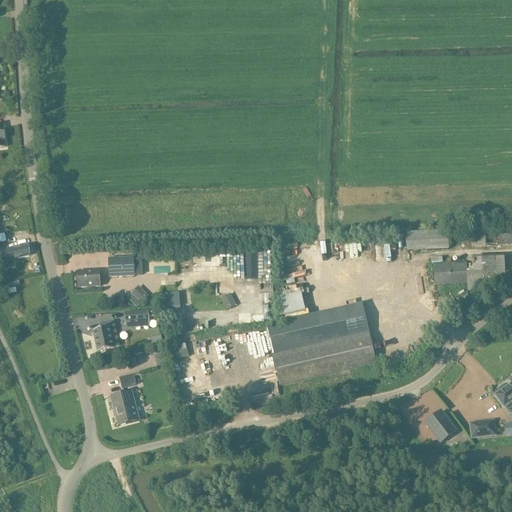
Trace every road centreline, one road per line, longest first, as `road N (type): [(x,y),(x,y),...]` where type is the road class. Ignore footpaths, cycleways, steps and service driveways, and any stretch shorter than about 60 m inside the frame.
road 1 (unclassified): [(97,459),(36,216),(19,0)]
road 2 (unclassified): [(97,459),(390,397),(420,385),(511,298)]
